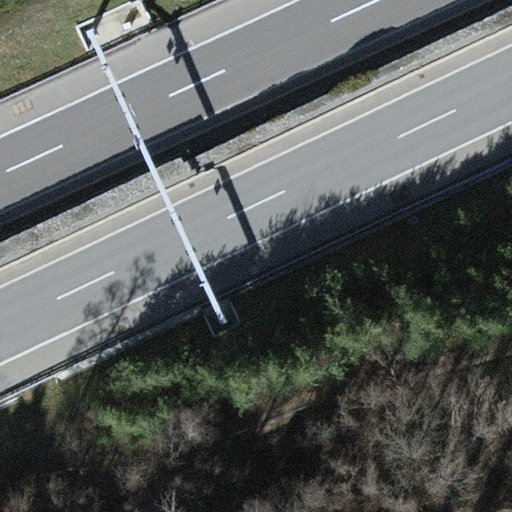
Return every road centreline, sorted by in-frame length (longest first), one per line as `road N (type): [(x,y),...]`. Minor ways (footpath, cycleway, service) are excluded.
road 1 (motorway): [(0,325),(511,84)]
road 2 (motorway): [(379,0),(0,174)]
